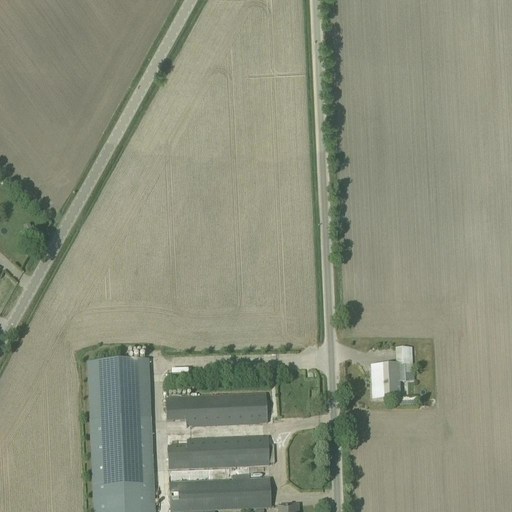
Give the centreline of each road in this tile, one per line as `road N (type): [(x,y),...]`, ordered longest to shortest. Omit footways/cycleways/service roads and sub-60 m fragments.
road 1 (unclassified): [(337,511),(314,0)]
road 2 (unclassified): [(0,349),(191,0)]
